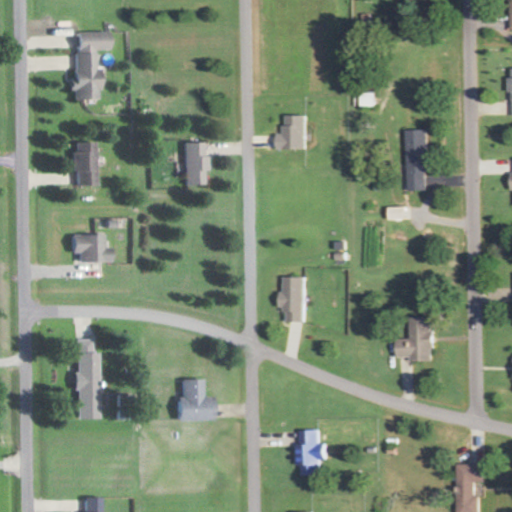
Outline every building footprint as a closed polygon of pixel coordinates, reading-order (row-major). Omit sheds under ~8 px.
[(112,32),(77,32),(77,54),(73,54),(74,91),(74,100),(102,99),(102,70),(97,70),(97,50),(112,50),(112,32)] [(379,107),(380,93),(366,93),(366,107),(379,107)] [(311,116),(289,115),(289,134),(281,134),(280,149),(311,149),(311,116)] [(412,130),(412,191),(433,191),(432,130),(412,130)] [(75,186),(97,185),(97,142),(75,142),(75,186)] [(185,143),(185,185),(206,185),(206,171),(208,171),(207,142),(185,143)] [(395,220),(412,220),(411,207),(394,208),(395,220)] [(113,262),(113,248),(105,248),(105,235),(72,234),(72,254),(79,254),(78,262),(113,262)] [(311,277),(287,277),(286,311),(291,311),(291,322),(310,322),(311,277)] [(400,360),(436,360),(436,348),(438,348),(438,317),(417,317),(417,338),(400,338),(400,360)] [(76,419),(100,419),(100,352),(93,352),(93,339),(76,339),(76,419)] [(204,379),(179,380),(180,421),(216,420),(216,397),(204,397),(204,379)] [(305,476),(327,475),(327,461),(333,461),(333,444),(324,444),(323,431),(303,431),(303,446),(299,446),(300,466),(304,466),(305,476)] [(483,511),(484,483),(489,483),(489,465),(462,464),(461,511),(483,511)] [(102,511),(103,498),(81,498),(81,511),(102,511)]
